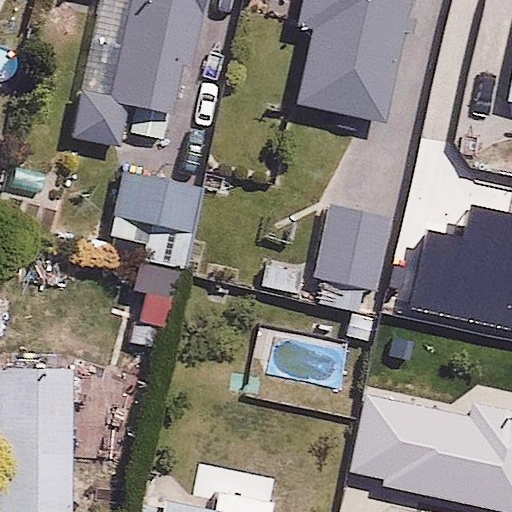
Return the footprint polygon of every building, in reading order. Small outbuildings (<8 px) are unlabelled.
[(125,0),(109,86),(78,80),(68,131),(120,141),(129,97),(176,106),(197,0),(125,0)] [(410,0),(293,0),(288,23),(309,28),(294,95),(385,115),(410,0)] [(134,334),(168,340),(200,174),(121,159),(108,231),(140,237),(131,288),(143,290),(134,334)] [(390,207),(324,196),(311,271),(376,282),(390,207)] [(69,511),(67,363),(0,363),(0,511),(69,511)] [(357,392),(247,366),(241,393),(351,418),(357,392)] [(273,511),(275,504),(162,482),(156,511),(273,511)]
